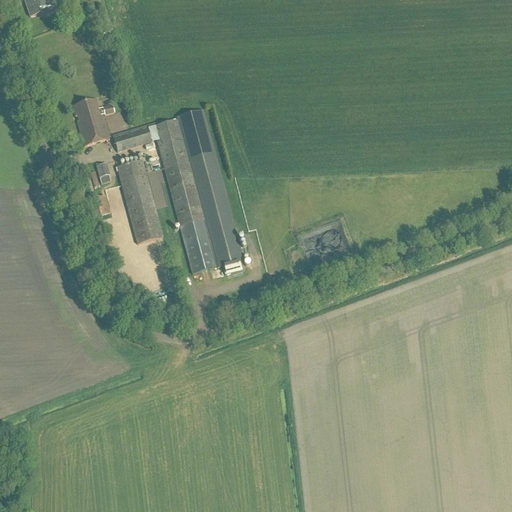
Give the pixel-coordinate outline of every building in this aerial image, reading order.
[(25,0),(28,6),(25,7),(29,19),(39,16),(38,12),(50,8),(47,0),(25,0)] [(102,118),(114,114),(112,107),(99,111),(96,101),(72,108),(84,149),(109,142),(102,118)] [(117,154),(151,144),(148,130),(151,129),(192,277),(222,268),(224,277),(242,272),(239,264),(243,263),(201,112),(175,119),(176,122),(155,128),(154,125),(113,137),(117,154)] [(133,150),(118,154),(120,160),(135,155),(133,150)] [(142,163),(117,169),(137,247),(162,240),(142,163)] [(110,178),(106,166),(96,169),(100,181),(110,178)] [(89,175),(87,170),(75,174),(78,183),(86,180),(89,189),(98,185),(94,174),(89,175)] [(110,215),(105,198),(91,203),(96,219),(110,215)]
